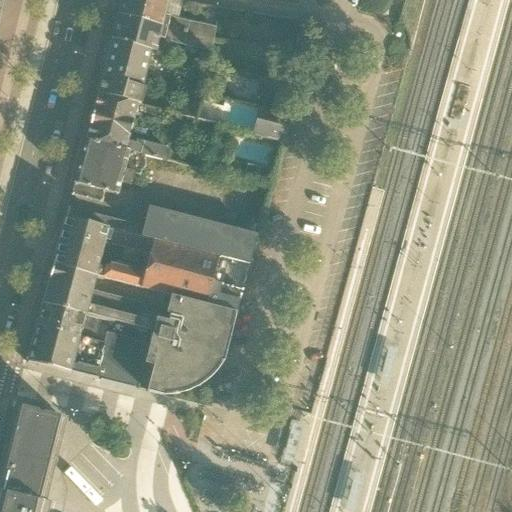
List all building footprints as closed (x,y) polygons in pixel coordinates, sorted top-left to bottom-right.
[(163,16),(164,11),(167,4),(162,2),(160,0),(123,0),(118,19),(214,39),(216,29),(163,16)] [(211,52),(214,39),(118,19),(113,41),(151,51),(168,55),(171,42),(211,52)] [(141,88),(151,51),(113,41),(100,88),(142,98),(145,89),(141,88)] [(140,106),(142,98),(100,88),(94,112),(133,123),(135,114),(143,116),(141,120),(169,127),(171,121),(175,122),(177,115),(140,106)] [(186,90),(180,116),(196,120),(203,94),(186,90)] [(283,144),(290,117),(260,109),(252,135),(283,144)] [(127,142),(133,123),(94,112),(86,141),(144,156),(167,162),(169,155),(165,154),(166,149),(137,141),(136,144),(127,142)] [(143,160),(144,156),(86,141),(72,196),(102,204),(105,193),(118,196),(121,183),(132,186),(135,174),(139,175),(140,171),(142,170),(144,163),(143,160)] [(249,265),(257,237),(150,208),(147,220),(140,219),(138,227),(68,209),(63,229),(106,240),(108,230),(154,241),(249,265)] [(99,267),(106,240),(63,229),(54,266),(96,278),(132,287),(137,270),(111,263),(105,268),(99,267)] [(237,312),(249,265),(154,241),(146,272),(137,270),(132,287),(237,312)] [(93,292),(96,278),(54,266),(43,304),(101,319),(154,332),(151,343),(145,365),(154,367),(147,393),(165,397),(165,396),(172,396),(177,395),(183,394),(186,392),(192,390),(198,387),(198,388),(200,387),(199,387),(204,383),(209,379),(213,376),(215,372),(219,368),(222,362),(235,315),(236,316),(236,314),(171,297),(167,313),(158,318),(158,320),(145,317),(146,312),(141,304),(93,292)] [(95,342),(101,319),(43,304),(37,327),(95,342)] [(95,342),(37,327),(28,363),(28,364),(137,391),(145,365),(151,343),(108,333),(105,345),(95,342)] [(399,348),(389,345),(379,383),(389,386),(399,348)] [(17,409),(0,475),(0,511),(46,511),(48,506),(43,505),(49,484),(47,483),(52,465),(53,465),(54,463),(52,462),(57,444),(58,444),(59,442),(58,442),(62,423),(64,423),(64,421),(63,421),(62,421),(18,410),(18,409),(17,409)] [(365,474),(355,471),(345,509),(355,511),(365,474)]
